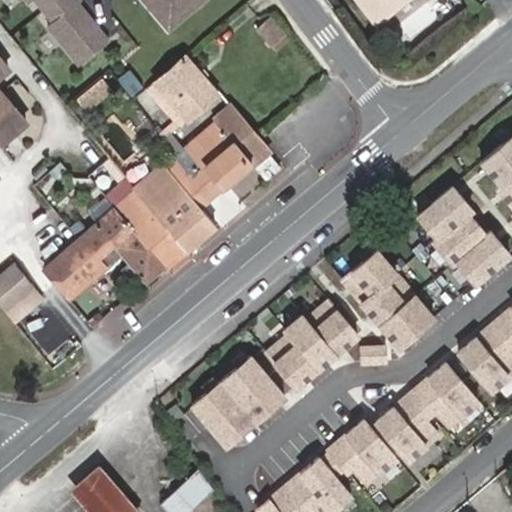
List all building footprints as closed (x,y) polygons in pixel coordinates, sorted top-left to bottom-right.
[(78,0),(25,0),(85,73),(115,46),(78,0)] [(141,0),(158,19),(164,14),(185,16),(204,0),(141,0)] [(404,0),(354,0),(373,25),(404,0)] [(158,19),(168,31),(185,16),(164,14),(158,19)] [(271,49),(284,38),(269,20),(256,30),(271,49)] [(201,34),(195,27),(176,42),(182,49),(201,34)] [(271,49),(275,54),(288,43),(284,38),(271,49)] [(0,69),(9,62),(0,50),(0,69)] [(218,92),(219,90),(189,52),(146,88),(159,102),(167,95),(177,107),(186,119),(218,92)] [(26,117),(1,86),(0,86),(0,137),(0,139),(26,117)] [(159,102),(168,114),(177,107),(167,95),(159,102)] [(160,140),(174,156),(165,163),(166,164),(201,205),(251,163),(264,179),(279,167),(254,135),(232,107),(231,108),(183,147),(171,131),(168,134),(160,140)] [(511,131),(479,159),(498,181),(495,184),(511,203),(511,207),(511,208),(511,209),(511,131)] [(215,223),(201,205),(166,164),(138,187),(187,247),(215,223)] [(187,247),(138,187),(128,175),(108,191),(119,204),(167,263),(187,247)] [(451,184),(416,213),(435,235),(431,238),(451,261),(454,258),(473,280),(508,251),(488,228),(485,231),(467,209),(470,206),(451,184)] [(124,249),(149,278),(167,263),(119,204),(47,265),(71,293),(124,249)] [(192,252),(187,247),(167,263),(172,269),(174,271),(194,255),(192,252)] [(375,248),(341,277),(398,344),(432,315),(375,248)] [(16,261),(0,274),(0,299),(7,307),(35,284),(16,261)] [(288,333),(265,352),(295,386),(357,333),(327,299),(305,318),(301,313),(283,328),(288,333)] [(511,306),(493,323),(511,344),(511,306)] [(511,345),(511,344),(493,323),(458,352),(491,391),(511,372),(511,354),(508,349),(511,345)] [(385,362),(384,347),(360,348),(361,363),(385,362)] [(250,354),(192,404),(226,445),(284,395),(250,354)] [(478,401),(446,363),(410,392),(430,415),(435,411),(448,427),(478,401)] [(430,415),(410,392),(375,422),(408,461),(438,435),(425,419),(430,415)] [(363,420),(328,450),(347,473),(356,465),(369,480),(395,458),(363,420)] [(350,496),(318,458),(300,473),(319,496),(332,511),(350,496)] [(140,511),(123,491),(100,464),(72,488),(91,511),(140,511)] [(199,469),(159,505),(165,511),(187,511),(213,490),(199,469)] [(300,473),(258,509),(260,511),(315,511),(309,505),(319,496),(300,473)]
